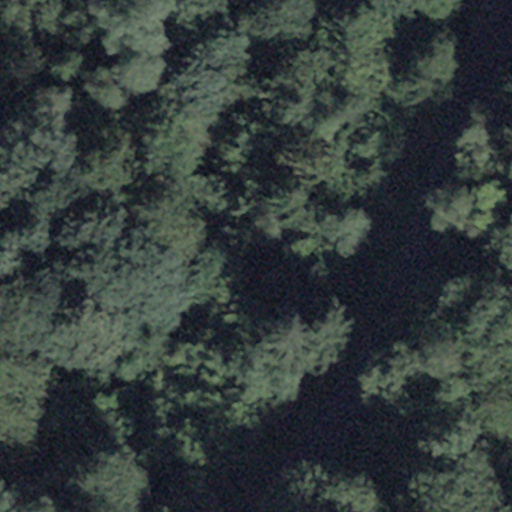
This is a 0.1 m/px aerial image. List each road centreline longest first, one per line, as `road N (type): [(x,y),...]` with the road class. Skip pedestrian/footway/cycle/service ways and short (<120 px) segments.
road 1 (track): [(0,462),(169,293),(254,136),(346,0)]
road 2 (unclassified): [(274,511),(338,436),(388,348),(511,5)]
